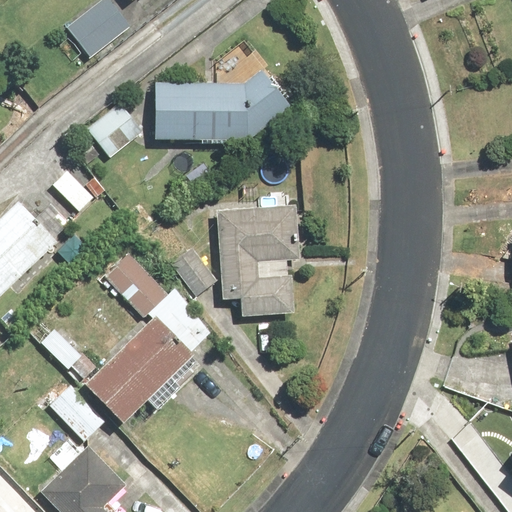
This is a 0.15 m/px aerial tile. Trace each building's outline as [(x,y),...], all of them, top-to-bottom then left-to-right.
[(116,0),(98,0),(66,25),(91,57),(135,24),(116,0)] [(161,137),(258,138),(298,101),(265,65),(250,79),(162,79),(161,137)] [(126,98),(87,128),(110,158),(149,128),(126,98)] [(86,187),(66,168),(51,183),(82,213),(106,188),(96,178),(86,187)] [(25,194),(0,217),(0,298),(79,224),(55,198),(41,211),(25,194)] [(302,201),(221,203),(223,299),(247,298),(247,314),(304,313),(302,201)] [(511,239),(494,248),(511,283),(511,239)] [(89,381),(129,423),(226,331),(178,281),(171,287),(132,246),(103,274),(150,323),(89,381)] [(219,281),(193,247),(177,259),(203,293),(219,281)] [(97,369),(60,325),(42,340),(80,383),(97,369)] [(107,425),(72,383),(51,401),(85,443),(107,425)] [(95,436),(40,488),(62,511),(116,511),(106,502),(133,476),(95,436)]
